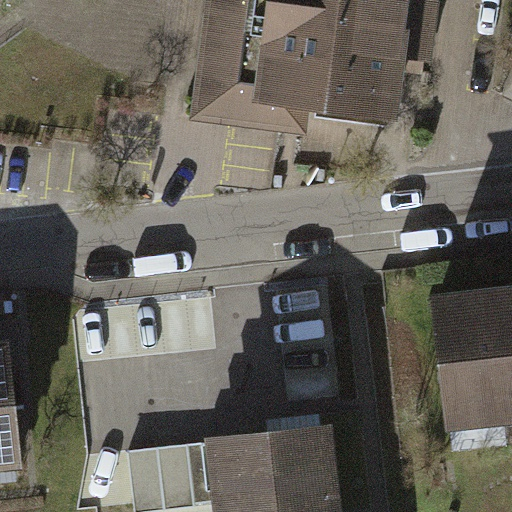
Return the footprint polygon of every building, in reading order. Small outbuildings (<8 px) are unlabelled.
[(304,130),(307,106),(226,96),(237,0),(209,0),(195,116),(304,130)] [(237,0),(226,96),(307,106),(393,113),(400,55),(430,58),(436,1),(427,0),(237,0)] [(511,289),(438,297),(452,427),(511,420),(511,289)] [(184,443),(169,324),(111,332),(126,450),(184,443)] [(16,338),(0,340),(0,461),(29,458),(16,338)] [(342,511),(333,425),(209,439),(217,511),(342,511)]
